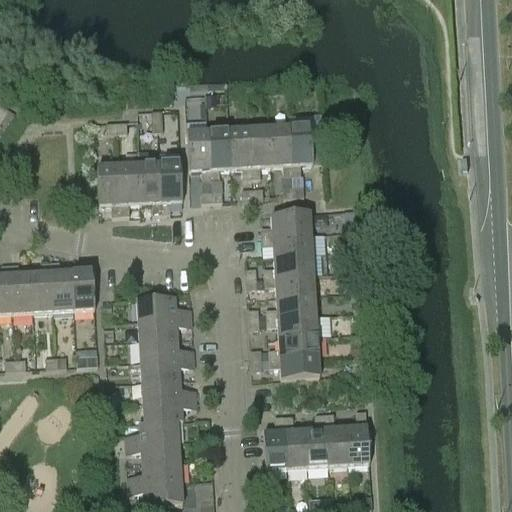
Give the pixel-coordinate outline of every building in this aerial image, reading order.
[(204,103),(205,112),(214,111),(214,102),(204,103)] [(150,117),(151,128),(162,127),(162,117),(150,117)] [(162,127),(151,128),(151,138),(162,138),(162,127)] [(126,128),(115,129),(116,140),(127,139),(126,128)] [(116,140),(115,129),(105,130),(105,140),(116,140)] [(288,134),(290,183),(299,183),(298,172),(311,171),(309,133),(288,134)] [(288,134),(267,135),(269,173),(281,173),(282,184),(290,183),(288,134)] [(258,174),(269,173),(267,135),(247,136),(250,186),(259,185),(258,174)] [(247,136),(226,137),(228,176),(240,175),(241,186),(250,186),(247,136)] [(218,176),(228,176),(226,137),(206,138),(209,188),(218,188),(218,176)] [(206,138),(185,140),(187,178),(199,177),(200,189),(209,188),(206,138)] [(179,170),(158,171),(161,220),(170,220),(169,209),(181,208),(179,170)] [(158,171),(138,172),(140,210),(151,209),(152,220),(161,220),(158,171)] [(138,172),(117,173),(120,222),(129,221),(128,210),(140,210),(138,172)] [(96,174),(98,212),(111,211),(111,222),(120,222),(117,173),(96,174)] [(290,183),(291,193),(292,193),(302,192),(302,183),(299,183),(290,183)] [(200,198),(209,198),(209,188),(200,189),(200,198)] [(209,188),(209,198),(210,198),(221,197),(220,188),(218,188),(209,188)] [(303,203),(302,192),(292,193),(292,204),(303,203)] [(281,204),(292,204),(292,193),(281,194),(281,204)] [(251,206),(251,195),(240,196),(241,206),(251,206)] [(262,205),(261,195),(251,195),(251,206),(262,205)] [(210,198),(211,208),(221,208),(221,197),(210,198)] [(201,209),(211,208),(210,198),(209,198),(200,198),(201,209)] [(308,220),(271,222),(271,234),(259,235),(260,244),(309,241),(308,220)] [(343,239),(354,239),(353,228),(342,228),(343,239)] [(355,249),(354,239),(343,239),(344,249),(355,249)] [(273,243),(260,244),(260,253),(273,252),(273,264),(310,262),(324,261),(323,240),(309,241),(273,243)] [(274,275),(262,276),(262,285),(311,282),(326,281),(325,261),(324,261),(310,262),(273,264),(274,275)] [(81,279),(70,279),(73,318),(94,317),(92,278),(91,278),(90,267),(81,268),(81,279)] [(32,320),(52,319),(49,269),(40,270),(41,281),(30,281),(32,320)] [(52,319),(73,318),(70,279),(58,280),(57,269),(49,269),(52,319)] [(0,274),(0,282),(0,321),(12,321),(9,271),(0,271),(0,274)] [(12,321),(32,320),(30,281),(18,282),(17,271),(9,271),(12,321)] [(244,275),(245,286),(255,285),(255,275),(244,275)] [(262,285),(255,285),(256,296),(263,295),(263,294),(275,294),(275,304),(313,302),(311,282),(262,285)] [(256,296),(255,285),(245,286),(245,296),(256,296)] [(265,325),(314,323),(313,302),(275,304),(276,316),(264,317),(265,325)] [(174,304),(136,307),(137,329),(190,325),(189,316),(175,317),(174,304)] [(109,309),(107,309),(101,309),(102,326),(110,326),(109,309)] [(246,316),(247,326),(258,326),(257,315),(246,316)] [(315,343),(314,323),(265,325),(265,335),(277,334),(277,345),(315,343)] [(137,329),(139,349),(177,347),(176,335),(190,334),(190,325),(137,329)] [(259,336),(258,326),(247,326),(248,337),(259,336)] [(267,366),(316,363),(315,343),(277,345),(278,357),(266,358),(267,366)] [(177,347),(139,349),(140,369),(193,366),(192,357),(177,358),(177,347)] [(361,361),(361,350),(352,351),(353,361),(361,361)] [(250,367),(260,367),(260,356),(249,357),(250,367)] [(76,373),(86,372),(97,372),(96,361),(75,363),(76,373)] [(65,363),(55,364),(55,374),(66,374),(65,363)] [(317,385),(316,363),(267,366),(267,375),(279,375),(280,387),(317,385)] [(45,375),(55,374),(55,364),(44,364),(45,375)] [(24,365),(14,366),(15,376),(25,376),(24,365)] [(4,377),(15,376),(14,366),(3,367),(4,377)] [(140,369),(141,389),(180,387),(179,375),(193,374),(193,366),(140,369)] [(261,377),(260,367),(250,367),(250,377),(261,377)] [(143,410),(195,406),(195,397),(180,398),(180,387),(141,389),(143,410)] [(143,410),(144,430),(177,428),(182,428),(182,416),(196,415),(195,406),(143,410)] [(364,419),(354,419),(355,434),(344,435),(346,473),(368,472),(366,434),(365,434),(364,419)] [(306,476),(326,475),(323,421),(314,422),(314,437),(303,437),(306,476)] [(326,475),(346,473),(344,435),(333,436),(332,421),(323,421),(326,475)] [(285,477),(306,476),(303,437),(292,438),(291,423),(282,424),(285,477)] [(264,478),(285,477),(282,424),(272,424),(273,439),(262,440),(264,478)] [(177,428),(144,430),(139,430),(140,442),(125,443),(125,452),(178,449),(177,428)] [(179,469),(178,449),(125,452),(126,461),(141,460),(141,471),(179,469)] [(127,483),(127,492),(181,489),(179,469),(141,471),(142,482),(127,483)] [(147,511),(182,510),(181,489),(127,492),(128,502),(143,501),(143,511),(147,511)] [(370,511),(370,502),(362,502),(362,511),(370,511)]
